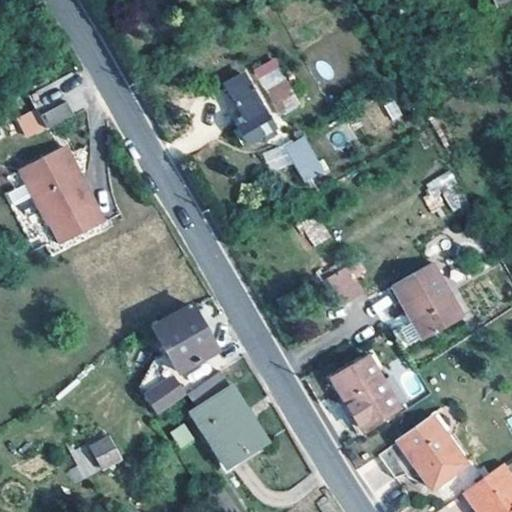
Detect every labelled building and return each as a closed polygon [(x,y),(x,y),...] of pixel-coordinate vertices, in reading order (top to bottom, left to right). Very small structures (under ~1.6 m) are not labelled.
[(511,0),(490,0),(498,14),(511,6),(511,0)] [(90,114),(74,80),(31,103),(49,136),(90,114)] [(276,133),(246,81),(227,93),(247,128),(239,134),(248,150),(262,141),(265,146),(276,140),(273,135),(276,133)] [(283,81),(273,86),(266,90),(284,121),(291,116),(300,110),(283,81)] [(16,118),(27,139),(44,130),(33,110),(16,118)] [(200,151),(192,137),(172,149),(180,163),(200,151)] [(325,177),(305,141),(288,152),(307,186),(325,177)] [(100,232),(92,216),(88,208),(91,206),(71,169),(63,154),(21,177),(51,235),(60,253),(100,232)] [(419,188),(432,210),(446,202),(452,213),(467,204),(448,171),(419,188)] [(5,192),(12,207),(31,199),(24,184),(5,192)] [(300,227),(316,248),(331,236),(315,216),(300,227)] [(463,320),(432,269),(393,293),(413,326),(424,344),(463,320)] [(362,297),(349,273),(327,286),(341,310),(362,297)] [(252,368),(213,301),(210,302),(193,312),(218,357),(180,378),(182,380),(177,383),(189,404),(227,383),(249,370),(252,368)] [(218,357),(193,312),(155,334),(180,378),(218,357)] [(424,344),(413,326),(394,338),(406,356),(424,344)] [(400,412),(370,364),(335,385),(364,435),(400,412)] [(159,421),(189,404),(177,383),(147,401),(159,421)] [(272,456),(255,428),(227,383),(189,404),(201,421),(197,424),(217,456),(232,480),(272,456)] [(468,471),(435,421),(381,458),(397,482),(408,478),(418,471),(433,494),(468,471)] [(180,449),(195,441),(184,422),(170,431),(180,449)] [(191,428),(212,460),(231,489),(274,460),(272,456),(232,480),(217,456),(197,424),(191,428)] [(120,466),(108,444),(90,453),(101,476),(120,466)] [(511,511),(511,484),(502,471),(489,480),(466,497),(477,511),(511,511)]
